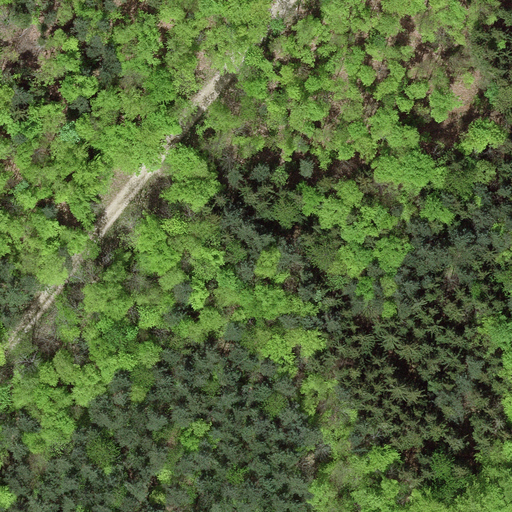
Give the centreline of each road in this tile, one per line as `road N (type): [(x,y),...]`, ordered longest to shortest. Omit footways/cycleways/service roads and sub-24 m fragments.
road 1 (track): [(291,0),(0,344)]
road 2 (track): [(143,181),(251,190),(334,172),(428,130),(511,107)]
